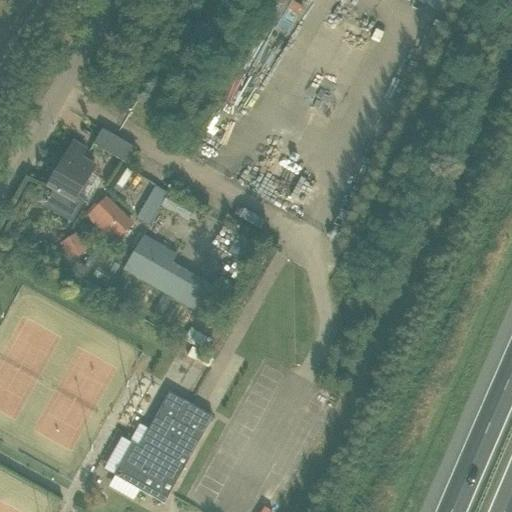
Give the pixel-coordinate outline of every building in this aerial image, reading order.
[(415,0),(449,16),(456,0),(415,0)] [(136,150),(102,130),(93,145),(127,165),(136,150)] [(73,143),(47,188),(54,192),(47,205),(72,219),(83,202),(77,198),(95,167),(80,158),(86,150),(73,143)] [(129,188),(125,185),(132,174),(126,170),(113,190),(124,197),(129,188)] [(155,187),(138,218),(149,224),(166,193),(155,187)] [(104,234),(102,235),(112,245),(131,225),(106,200),(88,218),(94,224),(104,234)] [(70,262),(88,251),(77,233),(59,245),(70,262)] [(229,252),(242,259),(250,243),(238,236),(229,252)] [(123,270),(157,290),(198,314),(213,288),(172,264),(177,256),(143,237),(123,270)] [(164,505),(213,418),(169,393),(138,448),(132,444),(114,477),(164,505)]
